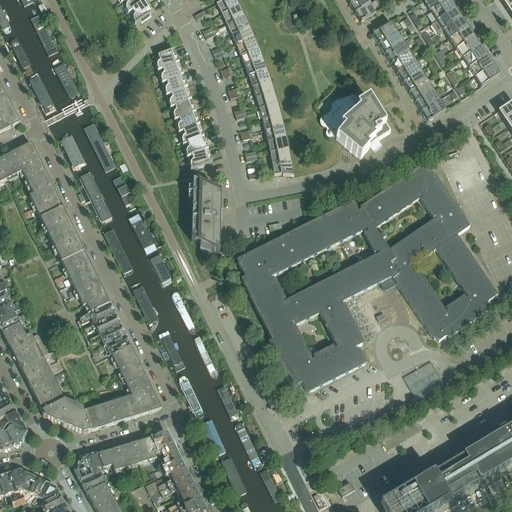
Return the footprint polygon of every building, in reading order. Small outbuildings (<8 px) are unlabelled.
[(126,0),(120,4),(127,14),(128,15),(127,15),(146,2),(143,4),(140,0),(126,0)] [(221,17),(238,8),(236,4),(234,0),(224,0),(223,1),(224,2),(216,7),(221,17)] [(359,0),(349,7),(350,6),(355,14),(354,15),(370,5),(367,1),(369,0),(359,0)] [(427,0),(423,3),(423,4),(430,13),(445,2),(444,0),(427,0)] [(511,0),(504,0),(500,3),(507,13),(511,9),(511,0)] [(430,13),(436,22),(451,12),(448,1),(445,2),(430,13)] [(127,15),(129,18),(135,27),(153,14),(153,13),(150,15),(147,10),(150,8),(146,3),(146,2),(127,15)] [(370,5),(354,15),(354,16),(355,15),(360,23),(359,24),(360,24),(376,14),(373,10),(378,6),(375,2),(370,5)] [(43,6),(38,9),(41,15),(46,12),(43,6)] [(238,8),(221,17),(226,27),(244,19),(241,14),(238,8)] [(451,12),(436,22),(442,32),(458,21),(454,10),(451,12)] [(0,12),(0,32),(4,40),(12,36),(0,12)] [(194,18),(196,22),(197,22),(196,22),(204,18),(202,14),(204,13),(204,14),(204,13),(194,18)] [(410,18),(417,30),(422,27),(414,15),(410,18)] [(42,17),(34,21),(52,58),(60,54),(42,17)] [(247,24),(244,19),(226,27),(231,37),(249,29),(247,24)] [(407,20),(403,23),(410,35),(415,32),(407,20)] [(460,20),(458,21),(442,32),(449,41),(464,31),(460,20)] [(379,46),(397,35),(390,25),(372,36),(372,37),(373,36),(376,40),(375,41),(378,46),(377,46),(378,47),(379,46)] [(236,48),(253,40),(249,29),(231,37),(236,48)] [(449,41),(455,51),(470,40),(467,29),(464,31),(449,41)] [(202,34),(206,42),(207,42),(207,41),(206,42),(206,41),(214,38),(210,31),(203,34),(203,33),(202,34)] [(422,37),(429,49),(434,46),(426,34),(422,37)] [(385,55),(386,56),(403,44),(397,35),(379,46),(382,50),(381,50),(384,55),(384,56),(385,55)] [(473,38),(470,40),(455,51),(461,60),(477,50),(473,38)] [(427,51),(419,39),(415,42),(422,54),(427,51)] [(15,40),(7,44),(25,79),(33,75),(15,40)] [(253,40),(236,48),(240,58),(258,51),(256,46),(253,40)] [(390,66),(391,65),(409,54),(403,44),(386,56),(388,59),(387,60),(390,65),(390,66)] [(461,60),(468,70),(483,59),(479,48),(477,50),(461,60)] [(211,53),(215,62),(216,61),(215,61),(223,58),(219,50),(212,54),(212,53),(211,53)] [(260,57),(258,51),(240,58),(244,68),(262,62),(260,57)] [(153,60),(154,64),(158,72),(157,72),(157,73),(179,64),(178,64),(175,65),(173,60),(176,59),(174,53),(174,52),(153,60)] [(396,76),(398,75),(415,63),(409,54),(391,65),(394,69),(393,70),(396,75),(396,76)] [(434,57),(441,69),(446,66),(438,54),(434,57)] [(468,70),(474,79),(490,69),(486,57),(483,59),(468,70)] [(63,58),(56,62),(72,99),(79,95),(63,58)] [(439,70),(431,59),(427,61),(434,73),(439,70)] [(248,79),(266,72),(265,68),(262,62),(244,68),(248,79)] [(402,85),(404,84),(421,73),(415,63),(398,75),(400,79),(399,79),(402,84),(402,85)] [(179,65),(179,64),(157,73),(162,84),(161,85),(183,77),(183,76),(179,77),(177,72),(181,71),(178,65),(179,65)] [(492,67),(490,69),(474,79),(481,89),(496,79),(492,67)] [(220,73),(223,82),(224,81),(223,81),(231,78),(228,71),(220,74),(220,73)] [(266,72),(248,79),(252,90),(270,83),(269,79),(266,72)] [(408,95),(410,94),(427,83),(421,73),(404,84),(406,88),(405,89),(408,94),(408,95)] [(446,76),(453,88),(458,85),(451,73),(446,76)] [(183,77),(161,85),(166,97),(165,97),(166,97),(187,89),(184,90),(182,85),(185,84),(182,77),(183,77)] [(37,78),(27,84),(44,117),(55,112),(37,78)] [(451,90),(443,78),(439,81),(446,93),(451,90)] [(272,90),(270,83),(252,90),(255,100),(274,95),(272,90)] [(414,105),(416,104),(433,93),(427,83),(410,94),(412,98),(411,99),(414,104),(414,105)] [(187,89),(166,97),(170,109),(170,110),(191,101),(188,102),(186,97),(189,96),(186,90),(187,89)] [(456,92),(459,98),(464,95),(460,89),(456,92)] [(227,93),(230,102),(231,102),(230,102),(230,101),(238,99),(235,91),(228,94),(227,93),(228,93),(227,93)] [(420,114),(422,113),(439,102),(433,93),(416,104),(418,108),(417,108),(420,113),(420,114)] [(457,99),(453,93),(449,96),(452,102),(457,99)] [(259,111),(277,106),(274,95),(255,100),(259,111)] [(326,140),(327,141),(328,141),(330,141),(331,141),(332,141),(333,140),(334,139),(336,141),(335,141),(360,161),(373,146),(390,135),(369,101),(356,108),(355,107),(356,106),(357,105),(358,104),(358,103),(358,102),(359,102),(359,101),(359,100),(358,99),(358,98),(357,97),(356,96),(355,95),(353,95),(352,95),(350,96),(343,99),(340,100),(337,102),(334,104),(333,104),(332,105),(331,106),(331,107),(331,108),(331,109),(331,110),(331,111),(330,112),(330,113),(329,114),(328,115),(327,115),(326,116),(324,117),(323,118),(321,119),(321,120),(320,120),(320,121),(320,122),(320,123),(320,124),(320,125),(320,126),(320,127),(321,127),(321,128),(322,128),(323,129),(324,129),(325,130),(325,131),(324,132),(324,133),(323,135),(323,136),(324,137),(324,138),(324,139),(325,140),(326,140)] [(7,99),(0,101),(0,131),(1,134),(18,126),(19,125),(19,124),(19,123),(19,122),(18,121),(7,99)] [(191,101),(170,110),(174,121),(174,122),(195,114),(192,115),(190,109),(193,108),(191,102),(191,101)] [(445,112),(439,102),(422,113),(424,117),(423,118),(427,123),(426,123),(426,124),(445,112)] [(511,103),(497,113),(503,122),(511,116),(511,103)] [(277,106),(259,111),(262,122),(280,117),(277,106)] [(234,114),(236,122),(237,122),(236,122),(244,120),(242,112),(234,114)] [(195,114),(174,122),(178,134),(199,126),(196,127),(194,122),(197,121),(195,114)] [(511,116),(503,122),(508,130),(511,127),(511,116)] [(283,128),(280,117),(262,122),(265,133),(283,128)] [(199,127),(199,126),(178,134),(183,146),(182,146),(182,147),(203,139),(203,138),(200,139),(198,134),(201,133),(199,127)] [(283,128),(265,133),(267,144),(286,140),(283,128)] [(240,134),(242,143),(250,141),(248,133),(240,135),(240,134)] [(65,135),(58,139),(75,175),(83,171),(65,135)] [(182,147),(183,150),(187,159),(186,159),(208,151),(204,152),(202,147),(206,145),(203,139),(204,139),(203,139),(182,147)] [(286,140),(267,144),(269,155),(288,151),(287,146),(286,140)] [(21,174),(40,163),(32,148),(32,147),(31,147),(30,146),(29,147),(28,147),(8,157),(18,176),(21,174)] [(108,146),(102,149),(113,173),(119,170),(108,146)] [(186,159),(191,170),(191,172),(212,164),(212,163),(209,164),(207,159),(210,158),(207,152),(208,151),(186,159)] [(291,163),(288,151),(269,155),(272,166),(291,163)] [(244,155),(246,164),(247,164),(246,164),(254,162),(253,154),(245,156),(245,155),(244,155)] [(0,161),(0,185),(18,176),(8,157),(0,161)] [(105,298),(45,174),(40,163),(21,174),(32,196),(29,198),(39,221),(61,265),(82,309),(86,307),(88,311),(90,315),(109,306),(107,302),(105,298)] [(272,166),(274,178),(282,176),(282,178),(293,179),(292,169),(291,163),(272,166)] [(497,299),(456,238),(470,229),(434,176),(431,178),(426,170),(421,173),(419,170),(359,211),(358,212),(356,209),(353,201),(233,262),(242,280),(238,282),(268,342),(265,344),(290,393),(300,388),(306,399),(367,368),(359,351),(365,348),(345,306),(380,288),(387,284),(392,282),(396,289),(433,342),(436,340),(438,344),(447,338),(448,340),(490,312),(485,304),(487,303),(488,305),(497,299)] [(89,172),(78,178),(102,227),(114,221),(89,172)] [(121,176),(114,180),(131,213),(138,210),(121,176)] [(193,183),(191,230),(191,243),(219,256),(220,196),(193,183)] [(140,213),(143,218),(148,215),(145,210),(140,213)] [(141,216),(130,222),(148,256),(159,250),(141,216)] [(111,227),(101,232),(122,276),(132,271),(111,227)] [(162,256),(152,261),(166,289),(176,284),(162,256)] [(138,282),(128,286),(148,326),(157,321),(138,282)] [(387,284),(380,288),(384,295),(391,291),(396,289),(392,282),(387,284)] [(180,291),(172,295),(193,337),(200,333),(180,291)] [(0,309),(10,305),(5,294),(0,296),(0,309)] [(0,321),(14,315),(10,305),(0,309),(0,321)] [(94,328),(115,318),(109,306),(90,315),(78,321),(81,327),(91,322),(94,328)] [(17,320),(14,315),(0,321),(0,331),(1,334),(19,325),(26,322),(24,317),(17,320)] [(378,323),(385,320),(383,315),(376,319),(378,323)] [(96,333),(99,338),(120,328),(115,318),(94,328),(85,333),(87,338),(96,333)] [(36,337),(27,341),(26,338),(24,335),(19,325),(1,334),(6,344),(8,347),(9,350),(18,367),(30,390),(42,413),(64,402),(52,379),(42,359),(46,356),(47,354),(38,337),(36,337)] [(104,349),(125,339),(120,328),(99,338),(90,343),(92,348),(101,343),(104,349)] [(202,338),(196,341),(215,381),(221,379),(202,338)] [(110,358),(111,358),(130,348),(125,339),(104,349),(100,351),(102,355),(107,352),(110,358)] [(165,339),(157,342),(173,375),(181,371),(165,339)] [(131,398),(128,399),(104,407),(83,413),(80,414),(90,434),(114,426),(137,419),(158,412),(159,412),(159,411),(160,411),(160,410),(160,409),(159,408),(152,392),(130,348),(111,358),(111,359),(107,361),(110,366),(114,364),(131,398)] [(431,364),(404,380),(413,396),(418,405),(446,389),(437,375),(435,372),(431,364)] [(185,376),(177,380),(198,423),(207,418),(185,376)] [(224,383),(217,387),(235,423),(242,419),(224,383)] [(0,387),(0,408),(9,404),(1,388),(0,387)] [(80,414),(83,413),(64,402),(42,413),(45,420),(83,436),(90,434),(80,414)] [(0,421),(14,413),(9,404),(0,408),(0,421)] [(26,437),(26,435),(14,413),(0,421),(0,428),(0,429),(7,425),(8,426),(26,437)] [(387,452),(421,432),(415,421),(381,442),(387,452)] [(242,422),(233,426),(256,472),(265,467),(242,422)] [(211,423),(201,428),(215,460),(226,455),(211,423)] [(26,437),(8,426),(8,427),(11,429),(8,432),(22,445),(26,437)] [(425,476),(427,479),(379,508),(381,511),(432,511),(511,464),(511,427),(505,432),(503,430),(498,433),(499,436),(432,476),(431,473),(425,476)] [(0,430),(0,449),(2,453),(12,450),(4,436),(1,430),(0,430)] [(8,432),(4,436),(12,450),(20,448),(22,445),(8,432)] [(164,436),(150,441),(158,457),(165,454),(173,470),(181,466),(167,437),(164,436)] [(159,461),(158,457),(150,441),(133,446),(139,467),(159,461)] [(133,446),(115,451),(121,472),(139,467),(133,446)] [(97,457),(101,471),(102,473),(106,472),(107,477),(121,472),(115,451),(97,457)] [(261,453),(265,460),(270,457),(267,451),(261,453)] [(97,457),(87,459),(94,479),(94,480),(100,478),(98,472),(101,471),(97,457)] [(80,461),(76,471),(94,479),(87,459),(80,460),(80,461)] [(225,459),(218,463),(236,500),(243,497),(225,459)] [(80,485),(94,479),(76,471),(75,473),(74,473),(74,474),(80,485)] [(269,471),(261,475),(274,506),(283,503),(269,471)] [(189,481),(184,472),(169,479),(172,483),(157,491),(155,488),(161,485),(159,482),(145,489),(151,500),(180,486),(179,484),(181,483),(182,486),(185,485),(184,484),(189,481)] [(7,477),(14,496),(22,493),(19,473),(7,477)] [(34,480),(19,473),(22,493),(27,495),(34,480)] [(7,477),(0,479),(0,492),(3,499),(14,496),(7,477)] [(107,493),(100,478),(94,480),(94,479),(80,485),(85,495),(89,501),(107,493)] [(37,500),(45,485),(34,480),(27,495),(37,500)] [(177,494),(179,499),(194,492),(189,481),(184,484),(185,485),(182,486),(181,483),(179,484),(180,486),(151,500),(153,505),(157,503),(162,500),(162,501),(177,494)] [(56,490),(45,485),(37,500),(45,504),(59,497),(56,490)] [(350,485),(338,492),(342,500),(354,492),(350,485)] [(153,511),(142,489),(128,495),(136,511),(153,511)] [(199,502),(194,492),(179,499),(182,505),(167,511),(179,511),(190,507),(189,506),(191,505),(193,507),(195,506),(194,505),(199,502)] [(89,501),(95,511),(108,511),(116,509),(107,493),(89,501)] [(286,497),(289,504),(295,501),(292,495),(286,497)] [(44,511),(51,511),(64,506),(59,497),(45,504),(41,505),(44,511)] [(25,506),(22,498),(10,502),(13,510),(25,506)] [(204,511),(199,502),(194,505),(195,506),(193,507),(191,505),(189,506),(190,507),(179,511),(204,511)]
